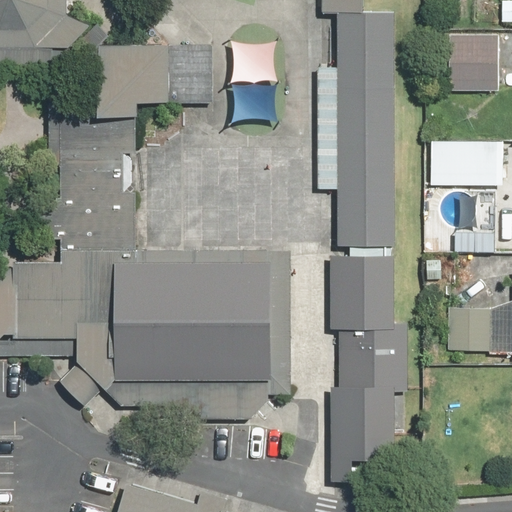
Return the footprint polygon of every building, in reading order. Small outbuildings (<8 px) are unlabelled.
[(72,363),(113,403),(254,411),(269,397),(269,387),(293,387),(295,246),(136,243),(139,95),(213,96),(214,44),(72,41),(91,20),(67,9),(67,0),(0,0),(0,58),(53,58),(50,257),(0,256),(0,332),(73,332),(72,363)] [(511,0),(504,0),(503,25),(511,25),(511,0)] [(398,7),(339,7),(339,65),(325,65),(326,180),(340,180),(340,241),(398,241),(398,7)] [(504,28),(450,27),(450,85),(503,86),(504,28)] [(511,143),(457,143),(457,176),(511,177),(511,143)] [(399,251),(336,251),(336,320),(343,320),(343,381),(335,381),(334,475),(355,475),(355,456),(400,456),(400,387),(413,387),(413,316),(398,315),(399,251)] [(450,350),(511,351),(511,300),(451,299),(450,350)] [(229,511),(134,487),(127,511),(229,511)]
